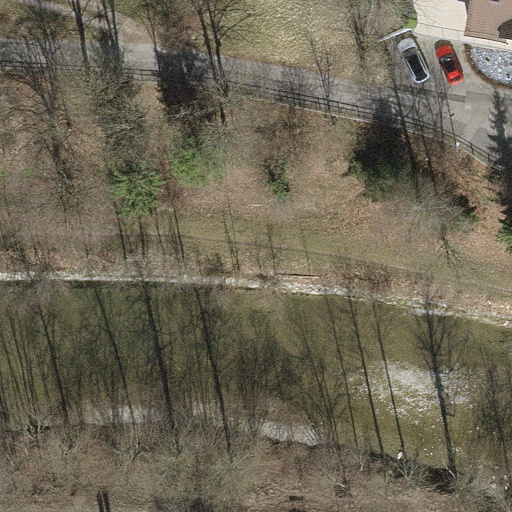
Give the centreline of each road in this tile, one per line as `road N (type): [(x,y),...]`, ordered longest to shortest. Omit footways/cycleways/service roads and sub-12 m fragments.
road 1 (track): [(0,236),(318,241),(511,286)]
road 2 (residential): [(398,106),(234,75),(0,51)]
road 3 (residential): [(511,148),(398,106)]
